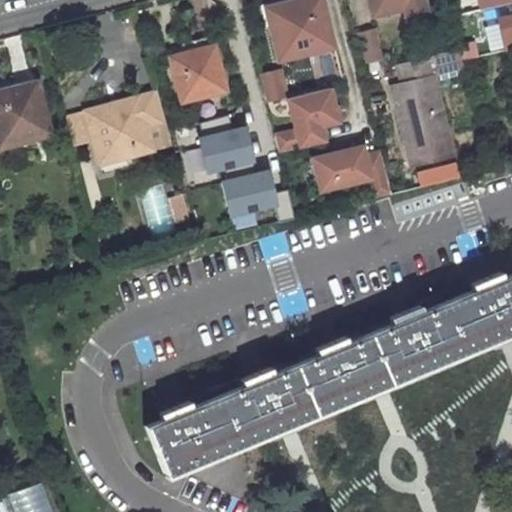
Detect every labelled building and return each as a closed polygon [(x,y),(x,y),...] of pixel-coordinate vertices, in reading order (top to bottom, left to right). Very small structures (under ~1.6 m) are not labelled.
[(322,0),(304,0),(267,10),(279,57),(333,42),(322,0)] [(423,1),(422,0),(371,0),(374,14),(403,7),(407,26),(428,21),(423,1)] [(511,1),(511,0),(479,0),(481,9),(511,1)] [(212,44),(209,35),(182,43),(184,52),(212,44)] [(223,87),(212,44),(184,52),(169,55),(181,98),(223,87)] [(394,85),(413,166),(455,155),(434,70),(464,62),(461,48),(431,56),(399,63),(404,82),(394,85)] [(260,75),(269,102),(287,96),(279,69),(260,75)] [(0,144),(49,131),(35,80),(0,89),(0,144)] [(275,134),(279,150),(324,140),(320,124),(338,119),(330,86),(289,96),(297,129),(275,134)] [(156,87),(83,106),(92,139),(100,136),(104,150),(123,145),(126,154),(151,147),(146,128),(151,127),(155,143),(169,140),(164,119),(165,118),(156,87)] [(91,135),(83,107),(63,113),(72,140),(91,135)] [(204,123),(213,173),(260,165),(253,125),(232,128),(230,118),(204,123)] [(123,145),(104,150),(100,136),(92,139),(98,161),(126,154),(123,145)] [(372,177),(377,197),(393,193),(383,152),(368,155),(366,145),(315,157),(323,189),(372,177)] [(230,218),(285,206),(276,169),(221,181),(230,218)] [(485,192),(480,176),(462,182),(467,198),(485,192)] [(187,216),(180,192),(167,195),(174,220),(187,216)] [(194,457),(511,327),(511,275),(508,277),(506,273),(478,284),(480,288),(431,309),(429,303),(400,315),(402,319),(354,340),(352,335),(320,346),(323,352),(274,372),(271,367),(241,379),(244,384),(197,403),(195,398),(167,409),(170,415),(148,422),(168,473),(196,462),(194,457)] [(56,511),(48,485),(0,501),(0,511),(56,511)]
